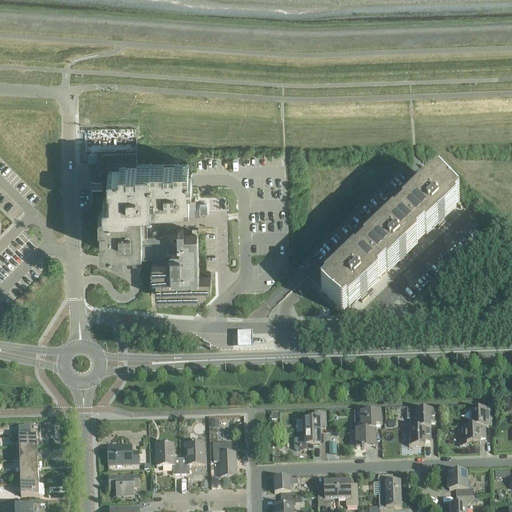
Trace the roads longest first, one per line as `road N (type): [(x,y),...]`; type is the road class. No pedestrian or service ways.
road 1 (secondary): [(99,366),(511,350)]
road 2 (residential): [(78,315),(207,326),(363,324)]
road 3 (residential): [(70,248),(66,94),(0,91)]
road 4 (residential): [(256,499),(259,475),(272,469),(416,465)]
road 5 (residential): [(363,324),(471,219)]
road 6 (residential): [(363,324),(511,320)]
road 7 (tertiary): [(87,511),(82,382)]
